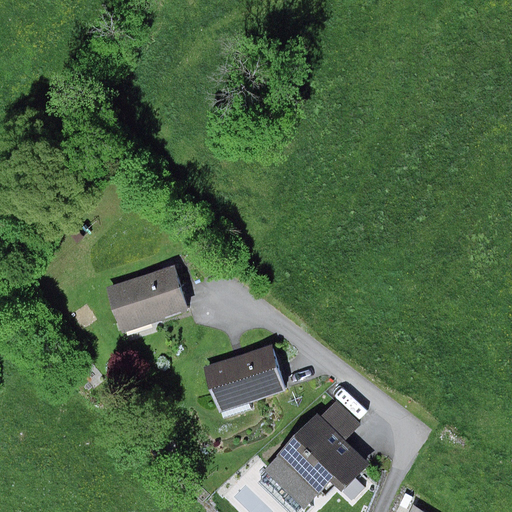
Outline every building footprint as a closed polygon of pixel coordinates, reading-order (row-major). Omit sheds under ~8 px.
[(173,266),(107,288),(123,334),(189,312),(173,266)] [(272,348),(208,369),(224,420),(256,409),(254,402),(286,392),(272,348)] [(93,360),(79,369),(94,389),(107,380),(93,360)] [(340,399),(321,419),(345,442),(364,422),(340,399)] [(321,419),(317,416),(264,473),(302,509),(329,481),(342,493),(369,464),(345,442),(321,419)]
